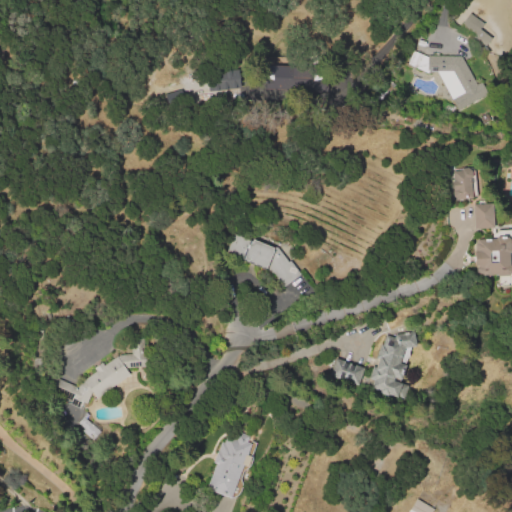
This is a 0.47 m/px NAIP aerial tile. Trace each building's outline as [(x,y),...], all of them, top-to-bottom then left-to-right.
[(463,27),(472,14),(487,25),(483,30),(495,39),(490,47),(463,27)] [(489,96),(461,112),(438,72),(445,56),(464,57),(481,87),(483,85),(489,96)] [(265,89),(290,88),(290,65),(265,65),(265,89)] [(207,90),(238,89),(238,70),(206,71),(207,90)] [(475,199),(458,201),(456,198),(456,196),(458,193),(457,183),(458,183),(457,173),(464,172),(465,171),(469,169),(472,170),(474,172),(475,174),(475,177),(474,179),(474,180),(475,199)] [(475,206),(496,205),(497,230),(476,231),(475,206)] [(236,234),(255,242),(256,240),(281,250),(285,255),(291,263),(293,262),(315,291),(276,321),(273,318),(286,287),(275,272),(228,252),(236,234)] [(511,238),(511,276),(511,277),(493,276),(492,272),(489,272),(487,270),(486,267),(478,268),(476,241),(498,241),(500,238),(511,238)] [(383,344),(384,345),(389,331),(403,335),(417,333),(419,348),(413,349),(411,355),(408,354),(406,359),(404,358),(402,364),(409,366),(403,382),(397,380),(396,382),(410,387),(405,402),(389,397),(389,399),(378,395),(379,393),(372,391),(374,383),(370,381),(374,369),(378,370),(381,362),(377,360),(383,344)] [(149,368),(129,370),(120,357),(133,356),(132,339),(144,338),(145,355),(148,355),(149,368)] [(130,375),(96,398),(93,393),(87,405),(81,404),(71,399),(73,395),(54,387),(57,380),(75,387),(77,389),(78,385),(96,372),(94,369),(102,363),(105,368),(119,359),(130,375)] [(359,388),(332,378),(338,360),(366,369),(359,388)] [(101,433),(96,438),(91,434),(89,437),(81,431),(84,428),(79,423),(83,418),(101,433)] [(232,501),(207,492),(217,466),(214,465),(222,442),(226,444),(228,436),(238,440),(240,434),(251,438),(249,444),(253,446),(250,456),(253,457),(253,460),(253,463),(252,465),(251,467),(248,469),(245,468),(232,501)] [(432,511),(409,511),(416,501),(433,511),(432,511)]
